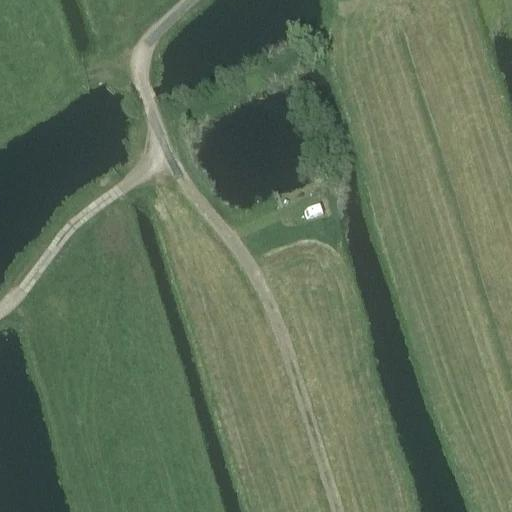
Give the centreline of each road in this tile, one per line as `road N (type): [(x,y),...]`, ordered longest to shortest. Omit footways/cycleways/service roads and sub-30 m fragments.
road 1 (track): [(333,511),(262,292),(232,244),(166,173),(136,79),(133,66),(189,0)]
road 2 (track): [(10,307),(86,210),(162,151)]
